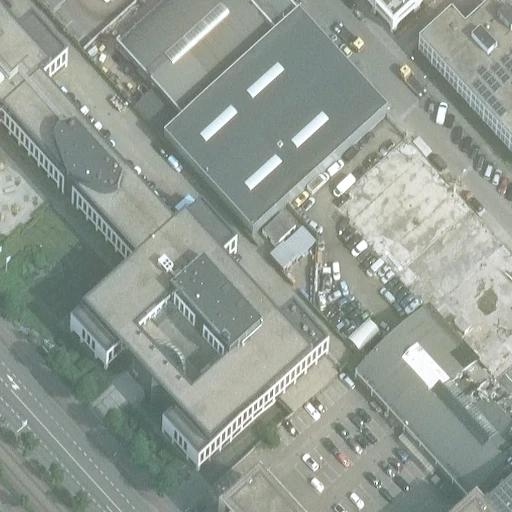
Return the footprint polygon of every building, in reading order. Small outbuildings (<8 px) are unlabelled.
[(201,214),(67,66),(31,26),(6,0),(0,0),(0,126),(133,273),(69,331),(105,371),(106,370),(116,361),(130,376),(139,386),(172,423),(161,432),(161,433),(196,471),(197,472),(279,398),(292,413),(341,369),(327,354),(328,354),(292,314),(236,253),(201,214)] [(297,18),(280,0),(170,0),(116,50),(153,91),(134,109),(162,140),(181,123),(195,112),(297,18)] [(361,0),(373,13),(386,0),(361,0)] [(386,0),(373,13),(391,33),(426,0),(386,0)] [(511,30),(508,25),(492,8),(463,34),(450,19),(418,49),(418,50),(511,153),(511,30)] [(386,116),(382,111),(371,121),(359,107),(356,101),(354,94),(350,88),(346,82),(342,76),(340,78),(331,67),(333,66),(326,60),(319,54),(311,50),(303,46),(291,32),(301,23),(297,18),(195,112),(181,123),(162,140),(251,238),(386,116)] [(282,215),(262,234),(275,248),(295,230),(282,215)] [(367,366),(355,377),(358,381),(405,433),(448,481),(475,510),(476,511),(511,511),(511,402),(429,311),(367,366)] [(355,377),(367,366),(359,357),(346,369),(347,370),(354,378),(355,377)] [(437,486),(440,483),(442,482),(436,475),(431,480),(437,486)] [(476,511),(475,510),(472,511),(462,511),(461,511),(445,510),(442,511),(282,511),(258,485),(227,511),(476,511)] [(446,497),(452,491),(446,485),(440,490),(446,497)]
